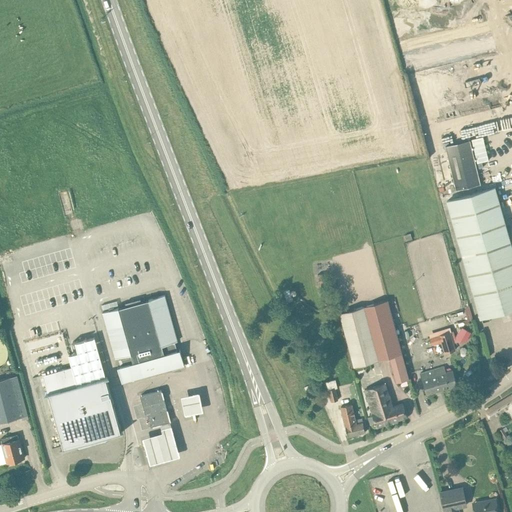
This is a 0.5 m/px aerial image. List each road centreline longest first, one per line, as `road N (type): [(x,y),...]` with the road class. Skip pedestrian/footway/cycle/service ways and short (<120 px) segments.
road 1 (primary): [(244,358),(109,0)]
road 2 (unknown): [(152,248),(61,273),(27,311),(22,349),(61,491)]
road 3 (tertiary): [(357,468),(511,377)]
road 4 (unclassified): [(0,511),(102,479),(141,480)]
